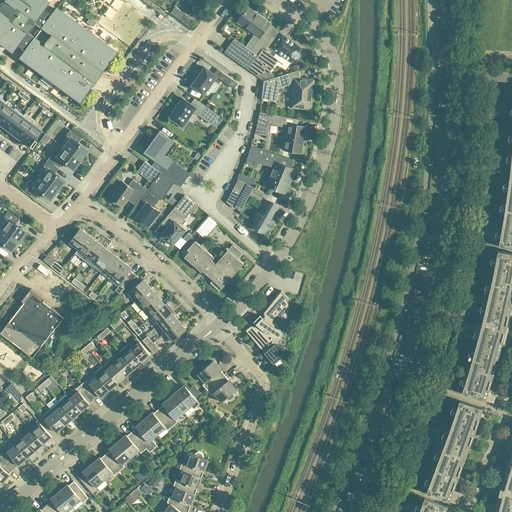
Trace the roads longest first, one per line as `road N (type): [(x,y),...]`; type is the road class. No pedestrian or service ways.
road 1 (residential): [(355,511),(419,324),(455,85)]
road 2 (tertiary): [(273,264),(316,183),(337,86),(323,38),(279,0)]
road 3 (residential): [(195,39),(248,80),(241,132),(204,195),(273,264)]
road 4 (tertiary): [(4,511),(218,324)]
road 5 (residential): [(218,511),(264,379),(218,324)]
road 6 (residential): [(218,324),(81,202)]
road 7 (residential): [(191,44),(172,36),(152,42),(107,102),(104,128),(119,146)]
road 8 (residential): [(119,146),(191,44)]
